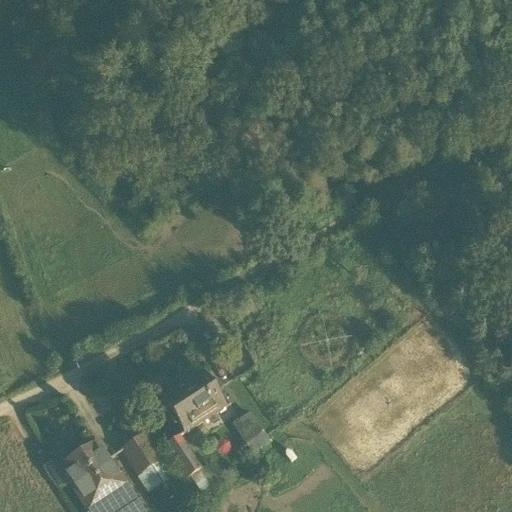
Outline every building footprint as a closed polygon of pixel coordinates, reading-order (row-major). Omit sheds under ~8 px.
[(390,256),(407,281),(424,270),(407,245),(390,256)] [(163,401),(185,434),(225,407),(202,374),(163,401)] [(232,424),(244,444),(260,434),(248,414),(232,424)] [(119,452),(138,479),(151,470),(162,463),(144,435),(119,452)] [(166,446),(188,479),(189,478),(201,470),(180,437),(166,446)] [(79,500),(86,511),(141,511),(126,488),(97,445),(69,465),(73,471),(66,476),(65,476),(69,482),(81,499),(79,500)] [(43,470),(56,491),(69,482),(65,476),(66,476),(62,469),(56,461),(43,470)] [(162,463),(151,470),(162,487),(173,479),(162,463)] [(201,470),(189,478),(200,495),(223,479),(212,463),(201,470)] [(69,465),(62,469),(66,476),(73,471),(69,465)] [(149,496),(162,487),(151,470),(138,479),(149,496)]
